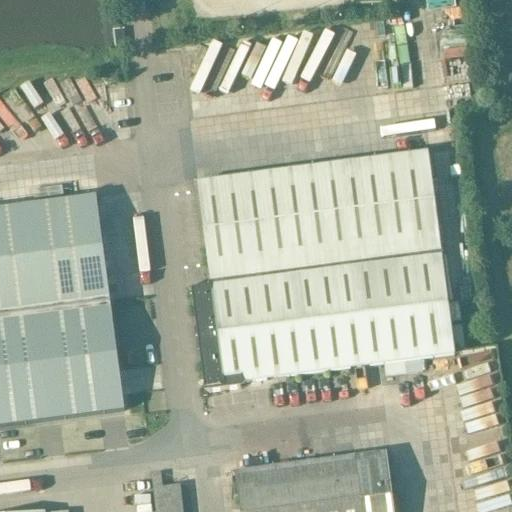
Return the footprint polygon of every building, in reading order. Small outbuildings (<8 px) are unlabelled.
[(409,18),(400,20),(404,40),(412,38),(409,18)] [(311,37),(312,34),(296,28),(277,81),(303,90),(321,40),(311,37)] [(253,93),(276,41),(263,36),(241,87),(253,93)] [(0,138),(9,152),(21,144),(0,111),(0,138)] [(428,155),(198,185),(211,289),(191,291),(204,390),(209,393),(241,389),(244,385),(454,357),(428,155)] [(96,198),(0,211),(0,429),(125,413),(96,198)] [(393,511),(386,455),(236,475),(240,511),(393,511)]
